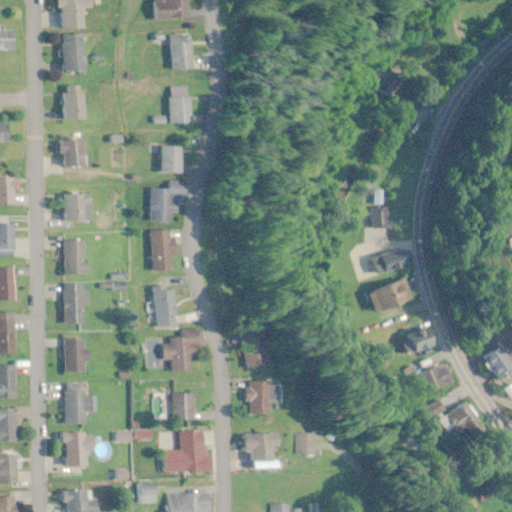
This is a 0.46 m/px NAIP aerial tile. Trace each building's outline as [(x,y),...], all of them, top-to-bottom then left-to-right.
[(95,9),(94,0),(61,0),(63,31),(87,30),(86,9),(95,9)] [(195,0),(155,0),(156,21),(195,21),(195,0)] [(16,31),(0,31),(0,53),(16,53),(16,31)] [(65,73),(87,73),(87,36),(65,36),(65,73)] [(174,36),(174,71),(201,71),(201,36),(174,36)] [(87,87),(63,87),(63,121),(87,121),(87,87)] [(173,88),(173,126),(200,126),(200,88),(173,88)] [(14,126),(0,125),(0,143),(14,143),(14,126)] [(88,141),(66,141),(66,168),(88,168),(88,141)] [(0,205),(17,206),(17,179),(0,179),(0,205)] [(151,223),(176,223),(176,214),(185,214),(185,201),(196,201),(196,183),(173,182),(172,190),(152,189),(151,223)] [(63,222),(94,222),(94,195),(63,195),(63,222)] [(16,222),(0,222),(0,256),(16,256),(16,222)] [(179,231),(153,231),(153,272),(179,272),(179,231)] [(65,276),(88,276),(88,242),(65,242),(65,276)] [(0,301),(15,302),(15,269),(0,268),(0,301)] [(370,292),(377,315),(413,303),(406,280),(370,292)] [(64,285),(64,325),(90,325),(90,285),(64,285)] [(155,328),(180,328),(179,291),(154,292),(155,328)] [(15,314),(0,314),(0,356),(16,357),(15,314)] [(436,349),(431,329),(406,335),(411,356),(436,349)] [(183,331),(184,340),(165,341),(166,362),(173,362),(174,373),(194,373),(194,358),(208,357),(206,330),(183,331)] [(254,371),(282,369),(279,335),(252,337),(254,371)] [(90,374),(90,340),(66,340),(66,374),(90,374)] [(511,371),(498,351),(483,361),(501,388),(511,380),(511,371)] [(0,401),(16,401),(15,366),(0,366),(0,401)] [(278,417),(278,407),(288,407),(288,383),(254,383),(254,417),(278,417)] [(64,425),(87,426),(88,414),(94,414),(95,398),(86,398),(86,386),(65,385),(64,425)] [(197,422),(197,395),(173,395),(173,422),(197,422)] [(483,432),(467,404),(443,418),(459,446),(483,432)] [(0,443),(17,443),(16,410),(0,410),(0,443)] [(210,433),(182,433),(182,452),(167,452),(167,474),(210,474),(210,433)] [(69,469),(89,469),(89,454),(97,454),(97,435),(69,435),(69,469)] [(251,436),(251,464),(279,463),(279,447),(287,447),(287,435),(251,436)] [(321,456),(321,436),(300,436),(300,456),(321,456)] [(0,483),(18,484),(19,455),(0,454),(0,483)] [(161,504),(161,487),(137,487),(137,504),(161,504)] [(99,511),(99,501),(90,501),(90,491),(69,491),(69,511),(99,511)] [(170,511),(213,511),(214,495),(170,495),(170,511)] [(0,511),(18,511),(19,497),(0,497),(0,511)]
